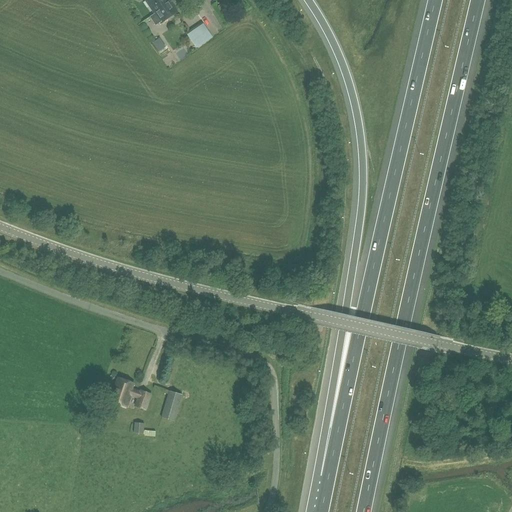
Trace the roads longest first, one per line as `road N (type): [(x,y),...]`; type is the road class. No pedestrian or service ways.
road 1 (motorway): [(364,511),(478,0)]
road 2 (motorway): [(308,0),(353,98),(361,172),(323,478)]
road 3 (motorway): [(433,0),(323,478)]
road 4 (tertiary): [(435,343),(143,274),(0,226)]
road 5 (unclassified): [(0,270),(261,360),(272,377),(276,454),(266,511)]
